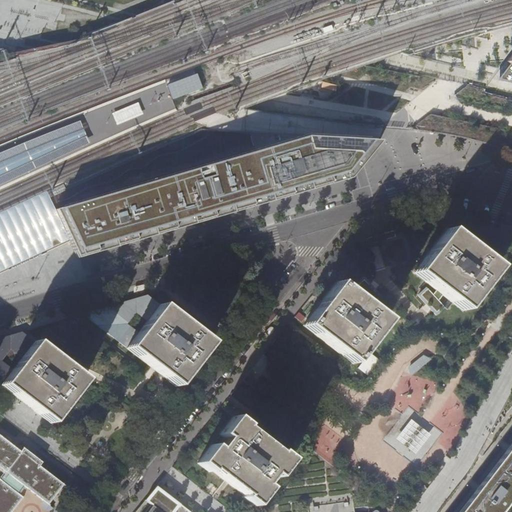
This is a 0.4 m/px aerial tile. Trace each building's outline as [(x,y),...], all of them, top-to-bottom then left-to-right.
[(511,43),(494,65),(503,74),(510,81),(511,80),(511,43)] [(69,241),(77,258),(115,247),(115,245),(120,243),(121,246),(174,230),(173,226),(191,221),(192,225),(193,224),(192,221),(195,220),(196,221),(197,222),(199,222),(201,222),(203,220),(204,219),(204,218),(204,217),(210,215),(211,219),(290,196),(290,194),(295,192),(296,194),(302,193),(349,179),(380,141),(249,134),(253,148),(109,190),(110,194),(54,210),(63,229),(69,241)] [(46,192),(0,212),(0,272),(69,241),(63,229),(54,210),(49,198),(46,192)] [(441,294),(461,310),(494,267),(445,228),(412,271),(434,289),(441,294)] [(393,231),(376,236),(378,242),(395,237),(393,231)] [(378,242),(376,236),(371,237),(365,239),(367,245),(373,243),(378,242)] [(383,298),(364,277),(355,285),(362,292),(357,298),(364,303),(368,299),(374,306),(383,298)] [(302,324),(352,363),(385,319),(364,303),(357,298),(335,281),(302,324)] [(436,300),(441,294),(434,289),(430,294),(423,287),(415,295),(435,315),(443,307),(436,300)] [(132,300),(82,314),(126,349),(139,332),(127,323),(136,311),(148,320),(159,305),(147,295),(132,300)] [(139,332),(126,349),(147,366),(149,364),(166,378),(165,380),(174,387),(207,344),(197,336),(196,338),(168,316),(169,314),(159,305),(148,320),(139,332)] [(169,314),(168,316),(196,338),(197,336),(169,314)] [(0,338),(0,383),(1,385),(14,368),(2,359),(11,347),(23,356),(34,342),(21,332),(0,338)] [(14,368),(1,385),(12,393),(13,391),(42,413),(40,415),(49,422),(82,379),(73,372),(71,374),(54,360),(56,358),(34,342),(23,356),(14,368)] [(207,344),(174,387),(175,388),(185,374),(208,345),(207,344)] [(56,358),(54,360),(71,374),(73,372),(56,358)] [(149,364),(147,366),(165,380),(166,378),(149,364)] [(82,379),(49,422),(51,423),(84,380),(82,379)] [(13,391),(12,393),(40,415),(42,413),(13,391)] [(241,497),(253,505),(266,488),(261,484),(269,473),(274,477),(288,459),(277,451),(276,452),(250,433),(241,427),(242,425),(232,417),(218,434),(223,438),(215,448),(210,445),(196,463),(207,471),(209,469),(243,495),(241,497)] [(251,431),(242,425),(241,427),(250,433),(251,431)] [(0,511),(9,511),(21,497),(15,493),(22,486),(45,504),(61,484),(37,466),(36,468),(29,462),(30,460),(0,435),(0,469),(4,472),(0,476),(0,511)] [(511,441),(457,511),(497,511),(511,493),(511,441)] [(145,500),(152,506),(159,511),(188,511),(156,487),(145,500)]
